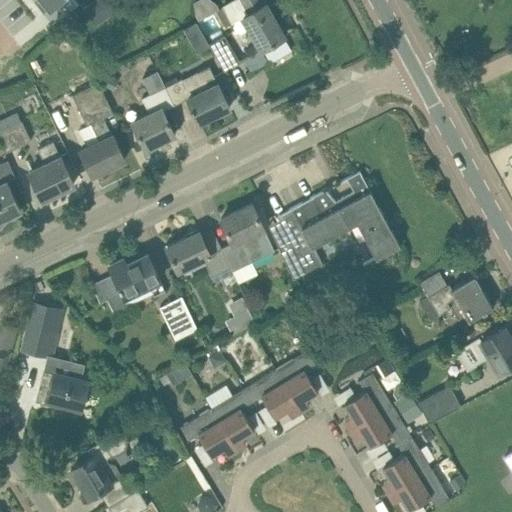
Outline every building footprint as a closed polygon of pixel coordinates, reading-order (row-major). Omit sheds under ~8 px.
[(42,0),(50,9),(61,0),(42,0)] [(122,0),(93,0),(84,6),(96,24),(126,5),(122,0)] [(240,0),(231,0),(222,6),(232,22),(240,17),(248,13),(240,0)] [(262,0),(240,0),(248,13),(240,17),(255,43),(259,50),(261,48),(264,47),(284,36),(284,35),(266,3),(264,4),(262,0)] [(240,60),(225,35),(209,44),(224,69),(240,60)] [(208,65),(196,71),(199,77),(184,84),(181,78),(167,86),(175,103),(188,97),(192,106),(191,107),(192,110),(194,110),(200,121),(230,107),(218,82),(217,83),(208,65)] [(175,103),(167,86),(158,69),(143,77),(151,93),(142,98),(149,112),(132,121),(146,148),(175,134),(163,109),(175,103)] [(112,134),(103,116),(113,111),(99,81),(73,94),(87,124),(90,122),(99,140),(81,149),(93,174),(125,158),(113,133),(112,134)] [(0,139),(5,152),(31,140),(22,120),(18,111),(0,119),(0,139)] [(74,183),(65,165),(61,155),(60,156),(53,143),(37,150),(44,163),(30,170),(43,198),(74,183)] [(16,177),(8,159),(0,162),(0,219),(21,209),(7,181),(16,177)] [(355,189),(335,200),(325,188),(277,214),(286,230),(274,236),(293,278),(322,262),(312,245),(357,220),(377,256),(400,244),(360,170),(348,176),(355,189)] [(233,242),(220,248),(237,284),(239,283),(233,269),(275,249),(252,202),(221,217),(233,242)] [(237,284),(220,248),(210,253),(198,228),(185,234),(186,236),(168,245),(167,243),(166,244),(178,269),(203,258),(212,276),(214,275),(216,278),(214,279),(220,292),(237,284)] [(160,279),(156,270),(148,252),(126,263),(123,257),(109,264),(122,291),(107,298),(114,312),(129,305),(124,296),(149,284),(154,294),(164,289),(159,279),(160,279)] [(439,313),(451,306),(447,301),(456,295),(471,319),(485,310),(487,311),(488,309),(493,306),(474,274),(452,287),(449,282),(428,295),(439,313)] [(160,306),(175,338),(197,327),(182,295),(160,306)] [(233,315),(226,318),(232,332),(254,322),(242,295),(227,301),(233,315)] [(428,295),(419,300),(430,319),(439,313),(428,295)] [(27,323),(21,347),(48,354),(53,355),(56,345),(59,332),(56,331),(62,307),(33,299),(27,323)] [(464,356),(470,367),(489,356),(499,371),(511,363),(511,338),(511,339),(508,332),(505,334),(501,328),(480,340),(478,336),(460,347),(465,355),(464,356)] [(0,359),(7,362),(10,350),(0,346),(0,359)] [(275,368),(300,410),(310,404),(306,397),(318,390),(307,372),(308,367),(315,362),(307,348),(275,368)] [(166,372),(174,384),(192,373),(185,361),(166,372)] [(42,381),(37,399),(49,402),(49,399),(81,407),(86,388),(88,380),(56,372),(44,368),(44,370),(41,381),(42,381)] [(243,387),(252,401),(259,396),(264,398),(275,416),(287,408),(291,415),(300,410),(275,368),(243,387)] [(344,418),(350,428),(392,402),(372,371),(359,379),(363,386),(362,391),(344,402),(351,414),(344,418)] [(396,382),(393,392),(397,398),(409,391),(402,379),(396,382)] [(450,384),(418,400),(429,422),(461,405),(450,384)] [(243,387),(211,406),(237,448),(246,442),(242,436),(254,428),(243,410),(244,405),(252,401),(243,387)] [(393,435),(397,443),(411,434),(392,402),(350,428),(356,437),(363,433),(370,445),(388,434),(393,435)] [(237,448),(211,406),(180,426),(188,439),(195,435),(200,436),(211,454),(223,447),(228,454),(237,448)] [(99,490),(108,505),(137,487),(129,473),(123,476),(115,463),(109,462),(107,457),(112,454),(115,455),(125,449),(128,440),(120,427),(87,447),(92,455),(72,467),(89,496),(99,490)] [(166,432),(157,438),(173,463),(182,457),(188,453),(173,428),(166,432)] [(383,482),(389,491),(431,466),(411,434),(397,443),(402,450),(401,455),(383,466),(390,478),(383,482)] [(389,491),(395,501),(401,496),(409,509),(427,498),(432,499),(436,506),(450,498),(431,466),(389,491)] [(108,505),(112,511),(136,511),(148,505),(137,487),(108,505)]
